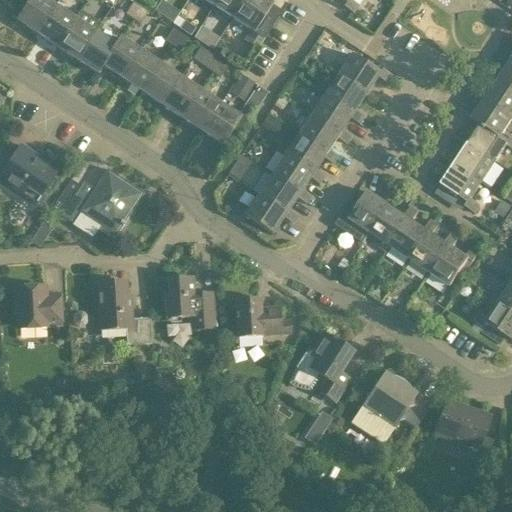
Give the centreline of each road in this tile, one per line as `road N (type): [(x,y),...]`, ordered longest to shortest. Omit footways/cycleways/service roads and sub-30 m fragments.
road 1 (residential): [(302,0),(407,68),(411,97),(292,277)]
road 2 (residential): [(0,58),(167,170),(199,215)]
road 3 (residential): [(292,277),(476,383),(511,382)]
road 4 (residential): [(0,258),(55,256),(87,266),(153,260),(199,215)]
